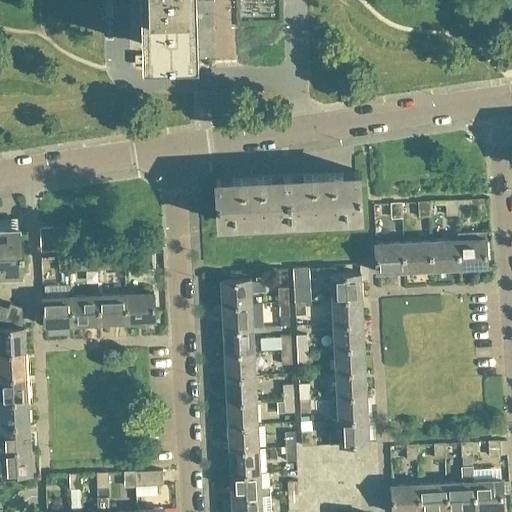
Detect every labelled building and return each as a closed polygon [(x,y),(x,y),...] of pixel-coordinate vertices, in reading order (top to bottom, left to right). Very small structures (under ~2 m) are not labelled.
[(143,0),(145,46),(191,45),(190,0),(143,0)] [(360,214),(358,171),(287,175),(289,218),(360,214)] [(289,218),(287,175),(215,178),(217,221),(289,218)] [(482,199),(472,200),(473,213),(473,214),(483,213),(482,199)] [(472,200),(456,201),(456,213),(473,213),(472,200)] [(456,213),(456,201),(445,201),(446,215),(456,215),(456,213)] [(429,216),(428,202),(418,202),(419,216),(429,216)] [(402,217),(401,203),(391,204),(391,218),(402,217)] [(22,250),(22,244),(19,245),(19,230),(18,221),(0,221),(0,268),(5,269),(19,268),(20,268),(19,250),(22,250)] [(55,249),(54,227),(51,227),(40,227),(41,250),(55,249)] [(458,239),(457,239),(459,269),(459,268),(459,267),(485,266),(485,268),(486,267),(485,238),(485,231),(457,233),(458,239)] [(458,269),(459,269),(457,239),(456,239),(456,241),(430,242),(430,240),(431,270),(432,270),(432,268),(458,267),(458,269)] [(403,241),(404,271),(404,269),(430,268),(430,270),(431,270),(430,240),(429,240),(429,242),(403,243),(403,241)] [(376,243),(374,243),(376,272),(377,272),(377,271),(403,269),(403,271),(404,271),(403,241),(402,241),(402,243),(376,244),(376,243)] [(151,267),(151,252),(123,253),(124,268),(151,267)] [(124,268),(123,253),(113,254),(114,269),(124,268)] [(96,269),(96,255),(85,255),(86,270),(96,269)] [(70,271),(69,256),(58,256),(59,271),(70,271)] [(330,275),(332,275),(333,300),(359,298),(358,274),(359,274),(359,273),(330,274),(330,275)] [(251,305),(249,280),(250,280),(250,279),(221,280),(221,281),(222,281),(223,306),(251,305)] [(305,300),(304,286),(294,287),(294,301),(305,300)] [(288,301),(288,287),(278,288),(278,302),(288,301)] [(154,320),(153,291),(152,291),(152,292),(125,294),(125,292),(126,321),(126,320),(153,318),(153,320),(154,320)] [(126,321),(125,292),(124,292),(124,294),(98,295),(98,293),(99,322),(100,322),(99,321),(125,320),(125,321),(126,321)] [(99,322),(98,293),(97,293),(97,295),(71,296),(71,294),(70,294),(72,324),(72,322),(98,321),(98,323),(99,322)] [(72,324),(70,294),(69,294),(69,296),(44,297),(44,296),(43,296),(44,325),(45,325),(45,324),(71,322),(71,324),(72,324)] [(361,323),(359,298),(333,300),(334,324),(361,323)] [(289,316),(288,301),(278,302),(279,316),(289,316)] [(305,301),(294,301),(295,316),(305,315),(305,301)] [(22,326),(22,307),(9,303),(8,308),(1,327),(22,326)] [(252,329),(251,305),(223,306),(225,330),(252,329)] [(362,347),(361,323),(334,324),(336,348),(362,347)] [(0,353),(24,352),(23,327),(24,327),(24,326),(22,326),(1,327),(0,327),(0,353)] [(253,353),(252,329),(225,330),(226,354),(253,353)] [(307,349),(307,334),(296,335),(297,349),(307,349)] [(291,350),(290,335),(280,336),(281,350),(291,350)] [(362,347),(336,348),(337,372),(363,371),(362,347)] [(298,363),(308,363),(307,349),(297,349),(298,363)] [(291,364),(291,350),(281,350),(281,364),(291,364)] [(0,377),(25,376),(24,352),(0,353),(0,377)] [(253,353),(226,354),(227,379),(254,377),(254,376),(253,353)] [(363,371),(337,372),(338,396),(365,394),(363,371)] [(0,401),(26,400),(25,376),(0,377),(0,401)] [(255,402),(254,377),(227,379),(228,403),(255,402)] [(298,384),(298,398),(304,398),(309,397),(308,383),(298,384)] [(293,398),(293,384),(282,384),(283,398),(293,398)] [(338,396),(339,421),(366,420),(365,394),(338,396)] [(304,398),(298,398),(299,412),(310,412),(309,397),(304,398)] [(294,412),(293,398),(283,398),(284,413),(294,412)] [(28,424),(26,400),(0,401),(0,412),(1,426),(28,424)] [(262,424),(256,424),(255,402),(228,403),(229,427),(256,426),(262,425),(262,424)] [(367,442),(366,420),(339,421),(341,443),(339,443),(339,445),(369,443),(368,442),(367,442)] [(0,450),(29,449),(28,424),(1,426),(0,425),(0,436),(1,436),(2,449),(0,449),(0,450)] [(257,438),(256,426),(229,427),(230,451),(258,450),(257,438)] [(296,445),(295,431),(285,432),(285,447),(296,445)] [(300,431),(301,445),(310,445),(310,431),(300,431)] [(499,455),(498,440),(488,441),(489,455),(499,455)] [(476,510),(474,481),(473,481),(472,466),(472,456),(471,441),(461,442),(462,466),(461,466),(462,482),(447,482),(448,511),(448,509),(474,508),(474,510),(476,510)] [(444,457),(444,443),(433,443),(434,458),(444,457)] [(417,458),(416,444),(406,445),(407,459),(417,458)] [(297,459),(296,445),(285,447),(286,460),(297,459)] [(30,471),(29,449),(0,450),(0,459),(3,460),(3,473),(2,473),(2,474),(31,472),(31,471),(30,471)] [(259,474),(258,450),(230,451),(231,475),(259,474)] [(163,485),(162,469),(135,470),(135,486),(163,485)] [(135,486),(135,470),(125,471),(125,486),(135,486)] [(109,511),(109,487),(108,472),(97,472),(99,511),(94,511),(81,511),(108,511),(109,511)] [(81,488),(80,473),(70,474),(71,489),(81,488)] [(260,498),(260,497),(270,496),(269,486),(259,487),(259,474),(231,475),(233,500),(260,498)] [(501,509),(502,508),(500,479),(500,480),(474,481),(476,510),(476,508),(501,507),(501,509)] [(298,494),(298,480),(287,481),(288,495),(298,494)] [(448,511),(447,482),(447,481),(445,481),(445,483),(419,484),(420,511),(421,511),(446,509),(446,511),(448,511)] [(420,511),(419,484),(419,483),(418,483),(418,484),(392,485),(392,484),(391,484),(392,511),(396,511),(419,511),(420,511)] [(299,509),(298,494),(288,495),(288,509),(299,509)] [(260,511),(260,498),(233,500),(233,511),(260,511)]
